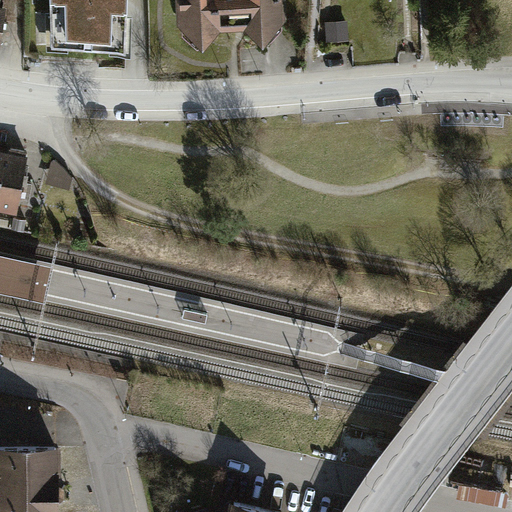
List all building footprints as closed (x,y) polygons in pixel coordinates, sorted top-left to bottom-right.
[(50,0),(51,44),(126,50),(128,0),(50,0)] [(181,0),(182,23),(196,23),(209,34),(220,22),(245,20),(258,32),(265,24),(265,19),(282,18),(281,0),(181,0)] [(347,24),(328,25),(328,40),(348,38),(347,24)] [(10,155),(0,152),(0,202),(16,206),(17,199),(29,201),(32,183),(26,182),(28,174),(22,173),(26,158),(24,157),(26,151),(11,148),(10,155)] [(56,159),(50,182),(69,187),(73,177),(64,167),(56,159)] [(0,252),(0,290),(48,301),(56,265),(0,252)] [(208,314),(186,309),(184,318),(206,323),(208,314)] [(59,511),(60,446),(0,445),(0,511),(59,511)] [(283,511),(231,500),(228,511),(283,511)]
